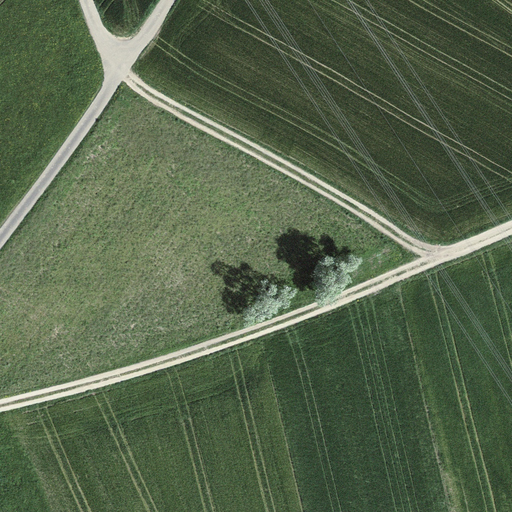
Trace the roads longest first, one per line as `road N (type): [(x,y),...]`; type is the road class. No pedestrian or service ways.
road 1 (track): [(440,262),(189,362),(0,408)]
road 2 (track): [(440,262),(123,73),(103,47),(86,0)]
road 3 (track): [(175,0),(0,251)]
